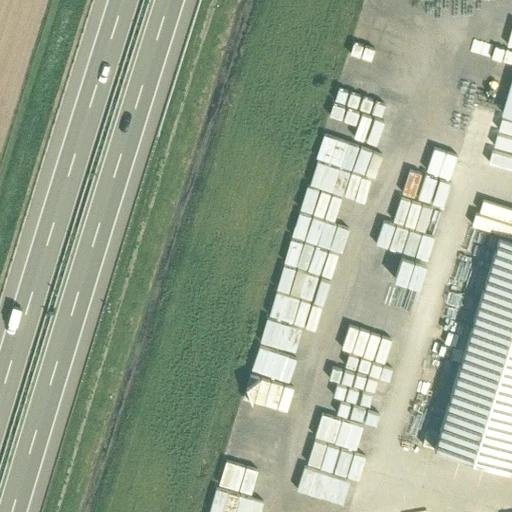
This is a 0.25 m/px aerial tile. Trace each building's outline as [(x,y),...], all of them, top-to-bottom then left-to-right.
[(511,241),(479,232),(422,430),(502,453),(511,417),(511,241)] [(309,493),(343,501),(350,475),(358,477),(371,425),(329,415),(309,493)] [(272,470),(280,446),(229,429),(221,453),(272,470)] [(223,457),(215,481),(259,495),(267,472),(223,457)] [(207,510),(216,511),(242,511),(247,494),(212,487),(207,510)]
